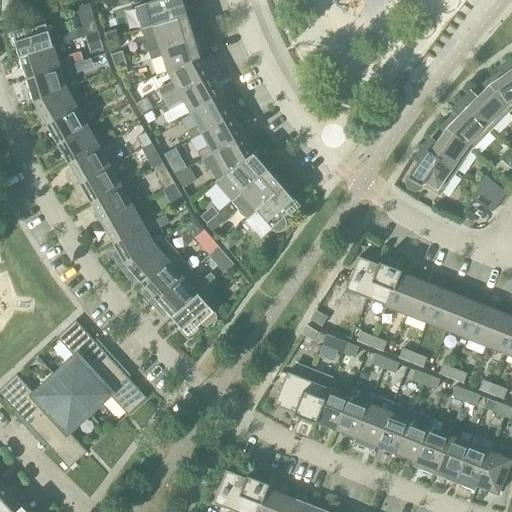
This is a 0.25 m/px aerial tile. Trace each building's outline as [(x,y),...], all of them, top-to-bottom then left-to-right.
[(0,0),(1,13),(13,14),(12,0),(0,0)] [(147,3),(135,7),(139,20),(142,30),(154,26),(188,16),(182,0),(149,0),(150,2),(147,3)] [(142,30),(141,30),(146,42),(143,43),(146,52),(148,51),(194,37),(188,16),(154,26),(142,30)] [(114,23),(102,27),(106,40),(118,37),(114,23)] [(12,35),(19,57),(53,47),(65,43),(65,42),(77,39),(74,30),(50,37),(46,24),(12,35)] [(98,34),(87,37),(90,49),(102,45),(98,34)] [(194,37),(148,51),(151,60),(163,56),(168,72),(200,57),(194,37)] [(57,60),(53,47),(19,57),(26,79),(72,65),(69,56),(57,60)] [(122,51),(111,55),(112,61),(113,62),(124,59),(122,51)] [(173,81),(158,90),(160,94),(165,102),(211,77),(200,58),(200,57),(168,72),(173,81)] [(124,59),(113,62),(116,69),(127,66),(124,59)] [(510,110),(511,109),(511,64),(510,61),(505,64),(508,68),(487,83),(510,110)] [(74,73),(72,65),(26,79),(28,84),(22,86),(28,106),(34,104),(34,103),(63,90),(66,89),(63,77),(74,73)] [(222,97),(211,77),(165,102),(169,109),(184,101),(191,114),(222,97)] [(462,101),(491,130),(510,110),(487,83),(469,101),(466,97),(462,101)] [(46,125),(63,115),(88,101),(83,94),(72,100),(66,89),(63,90),(34,103),(34,104),(46,125)] [(191,139),(202,133),(232,115),(230,112),(232,111),(226,100),(224,101),(222,97),(191,114),(198,126),(187,132),(191,139)] [(152,108),(147,98),(137,103),(143,113),(152,108)] [(46,125),(57,144),(63,141),(88,127),(81,115),(92,109),(88,101),(63,115),(46,125)] [(471,150),(491,130),(462,101),(458,105),(461,109),(444,126),(471,150)] [(148,124),(156,119),(152,111),(143,115),(148,124)] [(202,159),(244,136),(232,115),(202,133),(209,146),(198,152),(202,159)] [(471,150),(444,126),(429,147),(425,144),(422,149),(456,172),(471,150)] [(63,141),(57,144),(68,164),(110,141),(106,133),(95,139),(88,127),(63,141)] [(146,133),(138,137),(144,148),(152,143),(146,133)] [(211,170),(217,181),(254,155),(244,136),(202,159),(209,171),(211,170)] [(80,184),(110,167),(103,155),(114,148),(110,141),(68,164),(71,169),(66,172),(74,187),(80,184)] [(152,144),(143,149),(153,168),(163,163),(152,144)] [(421,187),(421,186),(439,196),(456,172),(422,149),(419,153),(423,156),(408,178),(409,178),(408,180),(408,181),(408,183),(408,184),(409,186),(410,187),(411,188),(412,189),(414,189),(415,189),(417,189),(418,189),(419,188),(421,187)] [(511,168),(511,151),(511,150),(501,160),(511,168)] [(268,171),(254,155),(217,181),(215,182),(232,202),(268,171)] [(180,159),(170,165),(174,173),(185,168),(180,159)] [(163,163),(153,168),(158,177),(165,188),(174,183),(173,181),(168,171),(163,163)] [(90,204),(132,180),(128,173),(117,179),(110,167),(80,184),(74,187),(83,202),(88,200),(90,204)] [(185,168),(174,173),(182,188),(194,182),(186,167),(185,168)] [(268,171),(232,202),(247,219),(283,188),(268,171)] [(487,177),(479,188),(499,203),(506,193),(487,177)] [(90,204),(102,224),(133,207),(126,194),(137,188),(132,180),(90,204)] [(298,206),(283,188),(247,219),(244,222),(259,240),(272,229),(273,230),(274,231),(275,231),(277,232),(279,232),(280,231),(282,231),(283,230),(284,229),(285,228),(286,225),(286,224),(286,222),(285,220),(284,218),(298,206)] [(493,212),(499,203),(479,188),(471,200),(493,212)] [(200,217),(207,224),(213,219),(219,214),(212,206),(200,217)] [(140,219),(133,207),(102,224),(113,244),(155,221),(155,220),(150,213),(140,219)] [(155,220),(155,221),(113,244),(116,248),(110,251),(120,269),(154,244),(148,234),(167,223),(163,216),(155,220)] [(192,229),(198,235),(204,229),(193,217),(184,224),(190,231),(192,229)] [(207,224),(212,231),(219,225),(213,219),(207,224)] [(198,235),(195,238),(202,246),(211,237),(204,229),(198,235)] [(229,236),(223,242),(228,248),(234,242),(229,236)] [(154,244),(120,269),(134,284),(138,280),(142,284),(178,253),(165,238),(155,245),(154,244)] [(193,270),(178,253),(142,284),(145,288),(141,292),(153,306),(183,278),(193,270)] [(380,265),(379,265),(359,257),(345,290),(367,299),(380,265)] [(367,299),(387,306),(400,273),(401,274),(402,272),(379,263),(379,265),(380,265),(367,299)] [(193,289),(183,278),(153,306),(164,318),(168,314),(173,319),(208,287),(217,280),(210,273),(193,289)] [(420,281),(401,274),(400,273),(387,306),(407,314),(420,281)] [(407,314),(427,322),(440,289),(420,281),(407,314)] [(215,294),(208,287),(173,319),(188,336),(202,323),(203,324),(205,325),(206,326),(208,326),(209,326),(211,326),(212,325),(213,324),(215,323),(215,322),(216,320),(216,319),(216,317),(216,315),(215,314),(214,313),(205,303),(215,294)] [(460,297),(440,289),(427,322),(447,330),(460,297)] [(447,330),(467,338),(480,305),(460,297),(447,330)] [(500,313),(480,305),(467,338),(487,346),(500,313)] [(322,327),(327,318),(316,311),(310,320),(322,327)] [(487,346),(507,354),(511,342),(511,317),(500,313),(487,346)] [(56,377),(72,395),(114,357),(113,357),(111,359),(76,320),(57,337),(76,358),(56,377)] [(313,341),(318,332),(307,325),(302,334),(313,341)] [(357,341),(371,346),(374,337),(361,332),(357,341)] [(387,342),(374,337),(371,346),(383,351),(387,342)] [(329,347),(344,353),(347,343),(333,338),(329,347)] [(359,348),(347,343),(344,353),(355,357),(359,348)] [(399,358),(411,362),(415,353),(403,348),(399,358)] [(427,358),(415,353),(411,362),(423,367),(427,358)] [(371,364),(384,369),(387,359),(375,354),(371,364)] [(114,357),(72,395),(89,413),(109,395),(128,415),(147,398),(112,360),(114,357)] [(395,373),(399,364),(387,359),(384,369),(395,373)] [(439,374),(451,378),(455,369),(443,364),(439,374)] [(467,374),(455,369),(451,378),(463,383),(467,374)] [(294,413),(293,415),(316,424),(317,422),(316,422),(329,389),(329,388),(333,378),(313,370),(308,380),(309,381),(296,414),(294,413)] [(412,380),(424,385),(428,375),(416,371),(412,380)] [(274,405),(294,413),(296,414),(309,381),(308,380),(288,372),(274,405)] [(31,433),(72,395),(56,377),(35,395),(17,374),(0,389),(0,393),(33,430),(30,432),(31,433)] [(436,389),(440,380),(428,375),(424,385),(436,389)] [(479,389),(492,394),(495,385),(483,380),(479,389)] [(507,390),(495,385),(492,394),(503,399),(507,390)] [(452,396),(464,401),(468,391),(456,387),(452,396)] [(349,397),(329,389),(316,422),(317,422),(336,430),(349,397)] [(476,405),(480,396),(468,391),(464,401),(476,405)] [(34,431),(63,463),(69,469),(88,452),(69,431),(89,413),(72,395),(31,433),(34,431)] [(356,438),(354,443),(374,451),(376,446),(393,403),(373,395),(369,404),(369,405),(356,438)] [(349,397),(336,430),(356,438),(369,405),(369,404),(349,397)] [(492,412),(504,416),(508,407),(496,402),(492,412)] [(414,411),(393,403),(376,446),(396,454),(410,421),(414,411)] [(433,418),(414,411),(396,454),(416,462),(430,429),(433,418)] [(450,437),(430,429),(416,462),(414,468),(434,476),(437,470),(450,437)] [(454,483),(470,444),(450,437),(437,470),(434,476),(454,483)] [(490,452),(477,486),(478,486),(498,494),(511,458),(511,450),(494,443),(490,452)] [(470,444),(454,483),(475,492),(478,486),(477,486),(490,452),(470,444)] [(213,504),(234,511),(248,479),(246,478),(226,470),(213,504)] [(247,476),(246,478),(248,479),(234,511),(257,511),(267,489),(268,490),(270,485),(247,476)] [(0,511),(18,511),(23,508),(4,487),(0,490),(0,511)] [(280,511),(287,497),(268,490),(267,489),(257,511),(280,511)] [(280,511),(304,511),(307,505),(287,497),(280,511)]
